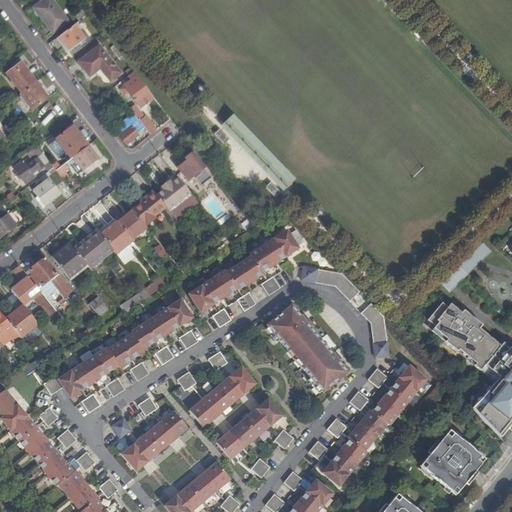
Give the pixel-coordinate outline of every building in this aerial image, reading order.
[(69,23),(52,0),(43,0),(32,9),(53,35),(69,23)] [(74,16),(79,23),(90,14),(85,8),(74,16)] [(82,35),(75,26),(58,38),(69,52),(84,40),(86,43),(91,39),(85,32),(82,35)] [(69,52),(58,38),(56,39),(67,53),(69,52)] [(118,73),(99,48),(77,64),(89,80),(100,71),(107,81),(118,73)] [(9,78),(21,94),(36,83),(24,67),(9,78)] [(134,72),(131,67),(125,71),(129,76),(134,72)] [(128,77),(132,81),(120,90),(123,94),(128,91),(135,101),(149,91),(134,72),(129,76),(128,77)] [(21,94),(33,111),(39,106),(48,99),(36,83),(21,94)] [(68,104),(59,91),(48,99),(39,106),(47,117),(58,108),(60,110),(68,104)] [(153,97),(149,91),(135,101),(140,107),(153,97)] [(58,129),(76,115),(73,110),(67,115),(67,116),(55,125),(58,129)] [(146,117),(139,122),(144,129),(150,136),(157,131),(146,117)] [(139,122),(137,120),(130,125),(132,127),(137,134),(144,129),(139,122)] [(295,185),(232,120),(225,126),(249,151),(248,152),(268,174),(270,173),(288,192),(295,185)] [(56,140),(71,160),(88,147),(73,127),(56,140)] [(132,127),(120,137),(126,146),(132,142),(133,144),(137,141),(135,139),(139,136),(137,134),(132,127)] [(216,137),(226,147),(231,142),(222,132),(216,137)] [(99,160),(88,147),(71,160),(67,163),(71,168),(73,167),(80,175),(99,160)] [(32,173),(48,161),(42,153),(30,163),(28,161),(25,164),(23,161),(14,169),(26,184),(35,177),(32,173)] [(181,172),(177,176),(178,178),(183,184),(202,169),(192,154),(176,166),(181,172)] [(54,169),(56,171),(60,168),(56,162),(52,166),(54,169)] [(164,190),(157,195),(166,207),(169,211),(191,195),(183,184),(178,178),(172,183),(170,181),(162,187),(164,190)] [(61,194),(50,179),(33,192),(44,206),(61,194)] [(267,190),(277,200),(282,195),(272,185),(267,190)] [(146,200),(132,211),(142,224),(145,227),(155,220),(153,217),(166,207),(157,195),(153,190),(144,197),(146,200)] [(191,195),(169,211),(175,219),(197,202),(191,195)] [(17,225),(2,207),(0,208),(0,237),(1,238),(17,225)] [(120,211),(112,217),(116,222),(119,226),(127,236),(142,224),(132,211),(129,207),(121,213),(120,211)] [(119,226),(116,222),(101,235),(113,251),(115,253),(117,256),(133,243),(130,240),(127,236),(119,226)] [(130,240),(145,227),(142,224),(127,236),(130,240)] [(81,244),(98,231),(96,229),(79,242),(81,244)] [(286,230),(274,238),(286,256),(298,249),(297,247),(289,235),(286,230)] [(296,230),(289,235),(297,247),(304,243),(296,230)] [(101,235),(98,231),(81,244),(74,250),(86,265),(90,269),(113,251),(101,235)] [(274,238),(262,246),(274,264),(286,256),(274,238)] [(68,243),(51,257),(53,259),(70,245),(68,243)] [(477,264),(490,251),(482,243),(469,255),(477,264)] [(70,245),(53,259),(68,278),(86,265),(74,250),(70,245)] [(262,246),(249,254),(251,256),(261,272),(274,264),(262,246)] [(115,253),(113,251),(90,269),(91,272),(115,253)] [(251,256),(239,264),(251,282),(263,274),(261,272),(251,256)] [(440,283),(448,292),(474,268),(465,259),(440,283)] [(45,260),(38,266),(49,280),(59,292),(66,286),(45,260)] [(239,291),(251,282),(239,264),(226,272),(237,288),(239,291)] [(48,317),(56,311),(37,287),(35,288),(27,277),(28,277),(20,266),(14,271),(22,283),(13,290),(24,305),(33,299),(48,317)] [(42,286),(49,280),(38,266),(30,271),(42,286)] [(341,273),(303,266),(301,280),(335,286),(349,300),(359,291),(341,273)] [(108,270),(100,275),(108,288),(116,283),(108,270)] [(225,270),(213,278),(224,296),(237,288),(226,272),(225,270)] [(273,277),(267,281),(274,291),(280,288),(273,277)] [(120,304),(124,311),(165,285),(160,278),(120,304)] [(213,278),(201,286),(212,304),(224,296),(213,278)] [(267,281),(261,284),(268,295),(274,291),(267,281)] [(201,312),(212,304),(201,286),(189,294),(201,312)] [(168,290),(161,294),(168,304),(174,299),(168,290)] [(249,293),(243,297),(249,307),(255,303),(249,293)] [(243,297),(236,301),(243,311),(249,307),(243,297)] [(107,309),(100,300),(93,305),(99,314),(107,309)] [(180,300),(168,308),(180,326),(191,318),(180,300)] [(371,323),(375,357),(389,355),(384,317),(370,303),(360,312),(371,323)] [(471,408),(500,437),(511,422),(511,349),(503,343),(500,346),(479,329),(481,325),(463,311),(461,313),(449,304),(447,308),(441,303),(427,321),(430,323),(434,327),(431,331),(457,352),(458,350),(475,364),(474,366),(480,371),(484,365),(499,377),(495,383),(482,399),(471,408)] [(301,366),(323,392),(347,372),(339,361),(338,360),(333,354),(306,322),(301,316),(300,315),(291,304),(267,324),(288,351),(290,349),(303,364),(301,366)] [(20,338),(38,325),(23,306),(6,320),(19,336),(20,338)] [(168,308),(155,316),(167,334),(180,326),(168,308)] [(224,309),(218,313),(225,323),(231,319),(224,309)] [(0,342),(8,336),(12,341),(19,336),(6,320),(0,312),(0,342)] [(218,313),(212,317),(219,327),(225,323),(218,313)] [(305,314),(301,316),(306,322),(310,320),(305,314)] [(155,316),(144,324),(156,342),(167,334),(155,316)] [(144,324),(131,332),(133,334),(143,350),(156,342),(144,324)] [(191,330),(185,334),(192,345),(198,341),(191,330)] [(133,334),(120,342),(132,361),(145,353),(143,350),(133,334)] [(185,334),(178,338),(186,349),(192,345),(185,334)] [(120,369),(132,361),(120,342),(108,350),(118,366),(120,369)] [(166,347),(161,350),(168,360),(173,357),(166,347)] [(107,349),(95,356),(106,374),(118,366),(108,350),(107,349)] [(161,350),(154,354),(161,365),(168,360),(161,350)] [(458,350),(457,352),(474,366),(475,364),(458,350)] [(227,362),(224,357),(220,352),(214,355),(221,366),(227,362)] [(215,370),(221,366),(214,355),(208,359),(212,365),(215,370)] [(95,356),(83,364),(94,382),(106,374),(95,356)] [(142,363),(136,367),(143,377),(149,373),(142,363)] [(83,364),(70,372),(82,390),(94,382),(83,364)] [(484,365),(480,371),(495,383),(499,377),(484,365)] [(408,366),(399,377),(416,390),(424,379),(408,366)] [(136,367),(130,370),(137,381),(143,377),(136,367)] [(240,368),(230,377),(243,392),(253,384),(240,368)] [(383,382),(387,376),(377,368),(372,373),(383,382)] [(196,382),(192,377),(189,371),(183,375),(190,387),(196,382)] [(69,398),(82,390),(70,372),(58,380),(63,388),(69,398)] [(378,387),(383,382),(372,373),(367,379),(378,387)] [(184,390),(190,387),(183,375),(177,380),(180,386),(184,390)] [(229,403),(243,392),(230,377),(216,388),(229,403)] [(399,377),(390,388),(406,401),(416,390),(399,377)] [(118,379),(112,382),(119,393),(125,389),(118,379)] [(43,384),(45,387),(51,395),(57,392),(50,380),(43,384)] [(112,382),(105,386),(113,397),(119,393),(112,382)] [(216,388),(203,399),(216,415),(229,403),(216,388)] [(390,388),(381,399),(397,412),(406,401),(390,388)] [(248,391),(240,398),(250,410),(258,402),(248,391)] [(364,405),(369,399),(358,391),(354,396),(364,405)] [(93,394),(87,398),(94,409),(100,405),(93,394)] [(360,410),(364,405),(354,396),(349,401),(360,410)] [(157,409),(154,403),(150,397),(144,400),(152,412),(157,409)] [(87,398),(81,402),(88,413),(94,409),(87,398)] [(202,426),(216,415),(203,399),(189,410),(202,426)] [(267,399),(261,404),(257,408),(270,424),(280,416),(267,399)] [(381,399),(371,410),(387,423),(388,424),(397,412),(381,399)] [(145,416),(152,412),(144,400),(138,404),(142,411),(145,416)] [(0,418),(10,430),(26,416),(17,405),(0,418)] [(38,415),(43,421),(54,412),(49,406),(38,415)] [(257,436),(270,424),(257,408),(251,412),(249,409),(240,416),(257,436)] [(370,410),(359,423),(375,437),(387,423),(371,410),(370,410)] [(47,426),(53,423),(52,422),(58,418),(54,412),(43,421),(47,426)] [(173,412),(160,422),(173,439),(178,436),(186,428),(173,412)] [(10,430),(19,441),(36,427),(26,416),(10,430)] [(243,447),(257,436),(240,416),(231,423),(234,426),(229,430),(243,447)] [(128,424),(126,421),(124,418),(112,426),(116,431),(128,424)] [(342,431),(346,426),(336,418),(332,423),(342,431)] [(160,422),(146,434),(160,450),(168,442),(173,439),(160,422)] [(337,437),(342,431),(332,423),(327,428),(337,437)] [(364,450),(375,437),(359,423),(347,436),(350,438),(364,450)] [(120,437),(131,429),(128,424),(116,431),(120,437)] [(19,441),(28,452),(45,438),(36,427),(19,441)] [(58,438),(62,443),(72,434),(68,429),(62,434),(58,438)] [(283,429),(278,435),(289,443),(293,438),(288,432),(283,429)] [(228,459),(243,447),(229,430),(224,435),(215,442),(228,459)] [(471,475),(474,477),(477,474),(474,472),(483,460),(448,431),(438,443),(433,449),(427,456),(418,466),(454,496),(463,484),(466,487),(468,485),(465,481),(471,475)] [(67,448),(71,445),(70,445),(76,440),(72,434),(62,443),(67,448)] [(151,457),(160,450),(146,434),(133,445),(147,461),(151,457)] [(273,440),(279,444),(284,449),(289,443),(278,435),(273,440)] [(28,452),(38,463),(54,449),(45,438),(28,452)] [(350,438),(340,449),(356,462),(366,451),(364,450),(350,438)] [(323,454),(328,449),(318,440),(313,446),(323,454)] [(136,470),(142,465),(147,461),(133,445),(122,454),(136,470)] [(319,460),(323,454),(313,446),(309,451),(319,460)] [(433,449),(430,447),(425,453),(427,456),(433,449)] [(38,463),(47,474),(63,461),(54,449),(38,463)] [(340,449),(331,460),(347,474),(356,462),(340,449)] [(77,460),(81,465),(91,457),(87,452),(81,456),(77,460)] [(85,470),(89,467),(95,462),(91,457),(81,465),(85,470)] [(259,458),(256,462),(255,463),(265,472),(270,467),(264,462),(259,458)] [(338,485),(347,474),(331,460),(321,472),(338,485)] [(47,474),(56,486),(58,484),(73,472),(63,461),(47,474)] [(215,463),(207,469),(203,473),(217,490),(229,479),(215,463)] [(250,469),(255,473),(261,478),(265,472),(255,463),(250,469)] [(58,484),(70,497),(86,484),(75,470),(73,472),(58,484)] [(298,485),(303,479),(293,471),(288,476),(298,485)] [(198,477),(189,484),(203,501),(217,490),(203,473),(198,477)] [(471,475),(465,481),(468,485),(474,477),(471,475)] [(294,490),(298,485),(288,476),(283,482),(294,490)] [(99,487),(103,492),(113,483),(109,478),(103,483),(99,487)] [(315,480),(306,491),(323,505),(331,494),(315,480)] [(108,498),(110,496),(118,489),(113,483),(103,492),(108,498)] [(70,497),(81,511),(96,499),(97,497),(86,484),(70,497)] [(189,484),(180,492),(176,495),(189,511),(190,511),(203,501),(189,484)] [(306,491),(297,502),(308,511),(316,511),(323,505),(306,491)] [(280,507),(285,502),(274,493),(269,499),(280,507)] [(170,511),(189,511),(176,495),(170,500),(165,505),(170,511)] [(229,495),(225,500),(236,509),(240,503),(234,498),(229,495)] [(417,511),(397,495),(388,506),(382,511),(417,511)] [(102,511),(105,510),(96,499),(81,511),(79,511),(102,511)] [(274,511),(276,511),(280,507),(269,499),(265,504),(274,511)] [(220,506),(225,510),(227,511),(232,511),(236,509),(225,500),(220,506)] [(308,511),(297,502),(288,511),(308,511)]
